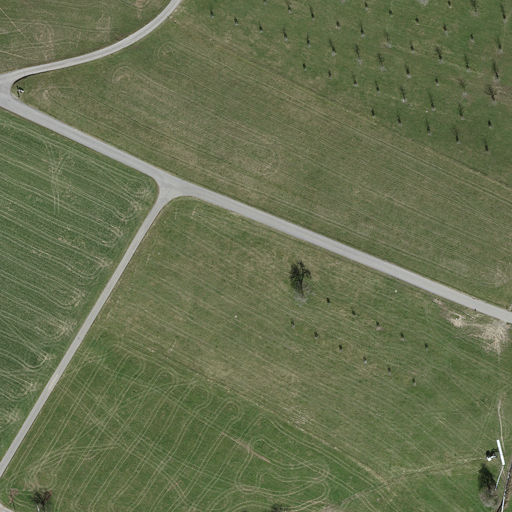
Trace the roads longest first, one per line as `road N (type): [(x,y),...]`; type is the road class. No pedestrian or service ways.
road 1 (unclassified): [(0,100),(172,181),(511,319)]
road 2 (track): [(0,471),(172,181)]
road 3 (track): [(0,88),(5,80),(136,46),(179,0)]
